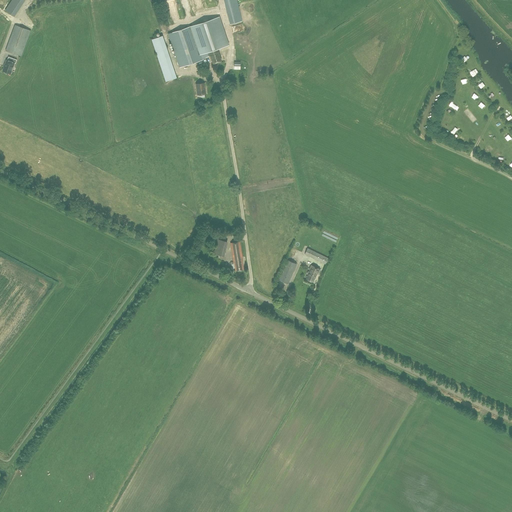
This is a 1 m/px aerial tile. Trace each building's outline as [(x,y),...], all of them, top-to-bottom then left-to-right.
[(14,16),(27,0),(13,0),(6,9),(14,16)] [(236,0),(223,0),(230,24),(242,21),(236,0)] [(217,49),(220,48),(229,45),(219,16),(211,20),(198,24),(193,26),(168,34),(179,68),(206,59),(205,58),(210,56),(213,64),(221,61),(217,49)] [(21,56),(30,31),(15,25),(6,50),(21,56)] [(175,76),(164,33),(153,36),(164,80),(170,78),(171,78),(173,78),(173,76),(175,76)] [(6,60),(2,71),(10,74),(14,63),(15,63),(17,60),(11,58),(10,61),(6,60)] [(197,95),(205,94),(204,88),(205,88),(204,83),(196,84),(197,95)] [(473,122),(476,120),(468,109),(465,111),(473,122)] [(224,256),(228,241),(217,239),(214,254),(224,256)] [(235,271),(243,270),(242,261),(243,261),(240,241),(230,243),(233,263),(234,263),(235,271)] [(326,265),(329,258),(308,248),(305,254),(326,265)] [(297,264),(290,261),(287,259),(278,280),(288,284),(297,264)] [(318,273),(320,269),(311,265),(309,270),(310,270),(309,272),(308,272),(307,274),(308,274),(306,279),(313,282),(317,273),(318,273)]
